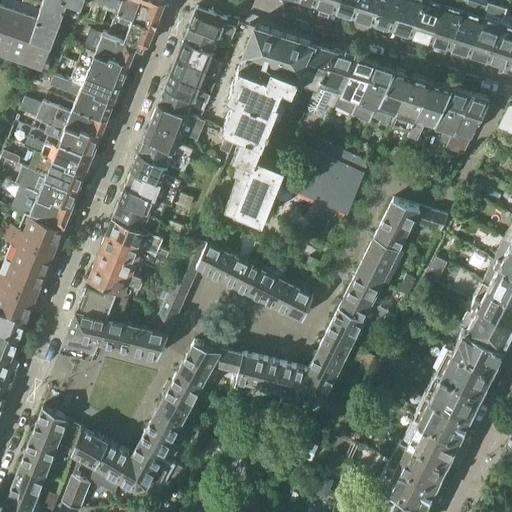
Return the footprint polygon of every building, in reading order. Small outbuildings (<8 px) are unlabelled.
[(0,0),(0,46),(44,62),(63,11),(75,15),(76,13),(80,0),(0,0)] [(87,0),(93,2),(88,17),(91,18),(94,19),(100,0),(87,0)] [(100,0),(94,19),(102,22),(107,7),(116,10),(119,0),(100,0)] [(119,0),(116,10),(118,11),(114,20),(128,25),(132,16),(137,0),(119,0)] [(137,0),(132,16),(155,24),(164,0),(137,0)] [(335,0),(333,7),(352,13),(357,0),(335,0)] [(357,0),(352,13),(371,19),(379,0),(357,0)] [(379,0),(371,19),(390,25),(400,0),(379,0)] [(400,0),(390,25),(409,31),(422,0),(400,0)] [(422,0),(409,31),(429,37),(445,0),(422,0)] [(468,0),(445,0),(429,37),(448,43),(463,8),(466,9),(468,0)] [(485,0),(468,0),(466,9),(463,8),(448,43),(467,49),(485,1),(485,0)] [(467,49),(488,56),(501,21),(503,14),(505,14),(507,8),(485,1),(467,49)] [(197,5),(190,21),(232,38),(237,28),(225,23),(227,17),(223,15),(222,13),(216,11),(213,12),(197,5)] [(88,17),(78,13),(76,13),(75,15),(73,20),(88,25),(91,18),(88,17)] [(511,16),(505,14),(503,14),(501,21),(488,56),(507,62),(511,48),(511,16)] [(128,25),(114,20),(113,19),(108,33),(142,47),(144,43),(148,42),(155,24),(132,16),(128,25)] [(190,21),(184,37),(214,49),(217,42),(229,47),(232,38),(190,21)] [(284,104),(311,41),(310,42),(285,34),(285,33),(283,32),(283,33),(257,25),(258,24),(255,24),(255,25),(228,92),(235,95),(223,123),(243,131),(234,153),(240,155),(235,167),(240,169),(225,204),(263,219),(285,165),(257,154),(260,145),(265,147),(284,104)] [(142,47),(108,33),(103,31),(99,41),(87,36),(87,35),(79,32),(75,41),(84,44),(95,48),(94,50),(107,55),(109,52),(122,57),(120,60),(128,64),(136,45),(142,48),(142,47)] [(184,37),(178,53),(220,70),(223,63),(210,58),(214,49),(184,37)] [(311,41),(290,90),(298,93),(299,94),(302,87),(312,92),(314,93),(318,83),(332,48),(311,41)] [(95,48),(84,44),(80,54),(84,55),(81,63),(122,80),(128,64),(120,60),(122,57),(109,52),(107,55),(94,50),(95,48)] [(312,92),(307,105),(308,106),(310,109),(317,113),(321,112),(326,103),(333,106),(334,104),(334,103),(334,104),(340,90),(355,55),(332,48),(318,83),(314,93),(312,92)] [(178,53),(171,69),(201,81),(204,73),(217,78),(220,70),(178,53)] [(340,90),(334,104),(351,111),(374,61),(355,55),(340,90)] [(76,61),(69,80),(80,85),(82,81),(95,87),(93,91),(106,96),(106,94),(114,98),(122,80),(81,63),(76,61)] [(374,61),(351,111),(369,119),(372,114),(377,104),(377,102),(392,67),(374,61)] [(377,104),(372,114),(381,119),(378,126),(383,128),(387,130),(389,126),(389,125),(412,73),(392,67),(377,102),(377,104)] [(171,69),(165,85),(207,102),(210,95),(197,90),(201,81),(171,69)] [(412,73),(389,125),(409,132),(411,126),(433,80),(412,73)] [(80,85),(53,74),(50,83),(78,94),(74,103),(107,116),(114,98),(106,94),(106,96),(93,91),(95,87),(82,81),(80,85)] [(450,85),(433,80),(411,126),(409,132),(417,135),(425,119),(434,122),(435,122),(450,85)] [(165,85),(158,102),(188,113),(192,105),(203,108),(206,102),(207,102),(165,85)] [(439,140),(448,143),(470,92),(450,85),(435,122),(445,125),(439,140)] [(470,92),(448,143),(465,148),(468,141),(472,134),(489,99),(490,98),(470,92)] [(107,116),(74,103),(70,112),(43,100),(39,110),(66,120),(65,123),(78,128),(81,123),(93,128),(92,130),(100,134),(107,116)] [(158,102),(150,121),(182,133),(192,137),(197,139),(204,121),(188,113),(158,102)] [(498,126),(511,132),(511,105),(509,104),(498,126)] [(39,110),(36,118),(48,123),(45,131),(60,137),(60,138),(93,151),(100,134),(92,130),(93,128),(81,123),(78,128),(65,123),(66,120),(39,110)] [(144,137),(190,156),(193,147),(178,141),(182,133),(150,121),(144,137)] [(220,148),(229,152),(236,134),(227,130),(220,148)] [(93,151),(60,138),(56,147),(28,135),(24,144),(52,155),(53,153),(66,158),(64,163),(77,168),(78,166),(86,169),(93,151)] [(144,137),(137,153),(167,165),(171,156),(181,161),(178,169),(183,171),(190,156),(144,137)] [(270,146),(281,151),(286,142),(275,137),(270,146)] [(285,153),(300,160),(307,145),(292,138),(285,153)] [(318,139),(307,163),(298,183),(348,206),(367,160),(318,139)] [(52,155),(24,144),(20,153),(49,165),(45,173),(79,186),(86,169),(78,166),(77,168),(64,163),(66,158),(53,153),(52,155)] [(389,156),(396,159),(401,149),(394,145),(389,156)] [(18,155),(4,149),(1,155),(16,161),(18,155)] [(406,151),(401,149),(396,159),(402,162),(406,151)] [(137,153),(131,169),(176,188),(180,179),(164,173),(167,165),(137,153)] [(417,160),(414,166),(422,170),(432,174),(436,164),(418,156),(417,160)] [(22,164),(15,181),(39,191),(38,194),(52,200),(54,196),(65,200),(64,202),(71,205),(79,186),(45,173),(22,164)] [(124,185),(164,202),(165,199),(170,202),(171,199),(175,190),(176,188),(131,169),(124,185)] [(10,179),(10,181),(21,185),(12,206),(31,213),(32,212),(59,222),(64,223),(71,205),(64,202),(65,200),(54,196),(52,200),(38,194),(39,191),(15,181),(10,179)] [(124,185),(118,201),(159,217),(159,216),(164,202),(124,185)] [(188,206),(192,196),(175,190),(171,199),(188,206)] [(393,197),(368,248),(392,260),(412,219),(441,228),(448,214),(393,197)] [(118,201),(112,217),(142,229),(145,220),(156,225),(157,221),(179,230),(181,224),(159,216),(159,217),(118,201)] [(10,223),(7,231),(53,249),(63,226),(24,211),(18,226),(10,223)] [(107,229),(106,231),(111,233),(119,236),(118,238),(128,242),(128,240),(166,256),(168,250),(159,246),(163,237),(148,231),(142,229),(112,217),(111,218),(109,224),(107,229)] [(12,242),(6,256),(45,271),(53,249),(7,231),(4,238),(12,242)] [(103,238),(100,247),(111,252),(135,261),(143,264),(146,256),(166,264),(169,258),(166,256),(128,240),(128,242),(118,238),(119,236),(111,233),(106,231),(106,232),(103,238)] [(194,232),(170,286),(185,293),(198,264),(221,276),(233,252),(194,232)] [(497,255),(495,259),(511,267),(511,240),(503,236),(495,254),(497,255)] [(233,252),(221,276),(248,289),(260,265),(270,247),(256,240),(247,259),(233,252)] [(88,277),(117,289),(133,295),(141,274),(132,271),(135,261),(100,247),(88,277)] [(368,248),(352,280),(376,292),(392,260),(368,248)] [(309,255),(305,264),(305,265),(320,272),(324,262),(309,255)] [(0,270),(0,279),(36,294),(45,271),(6,256),(0,271),(0,270)] [(443,271),(448,261),(437,256),(433,266),(443,271)] [(491,261),(481,279),(511,294),(511,267),(495,259),(493,262),(491,261)] [(287,279),(260,265),(248,289),(275,303),(287,279)] [(398,290),(407,294),(415,278),(406,273),(398,290)] [(82,291),(76,307),(106,315),(111,302),(116,289),(117,289),(88,277),(87,277),(81,291),(82,291)] [(0,394),(6,397),(21,359),(20,358),(13,356),(13,355),(12,355),(17,342),(25,319),(36,294),(0,279),(0,394)] [(313,292),(287,279),(275,303),(303,317),(313,292)] [(471,300),(477,303),(511,321),(511,294),(481,279),(471,300)] [(352,280),(333,318),(357,330),(364,316),(390,329),(396,316),(387,312),(388,309),(380,305),(381,302),(373,298),(376,292),(352,280)] [(169,286),(159,282),(150,303),(159,307),(169,286)] [(32,433),(20,463),(45,472),(44,474),(68,484),(62,500),(63,500),(79,507),(89,480),(91,476),(111,487),(114,488),(119,476),(136,485),(146,483),(160,490),(175,463),(161,455),(177,426),(194,395),(208,370),(212,362),(226,365),(230,348),(198,340),(194,339),(190,347),(175,346),(168,346),(162,345),(171,324),(172,322),(185,293),(170,286),(157,315),(149,333),(137,330),(136,330),(138,322),(121,318),(129,295),(116,289),(111,302),(106,315),(76,307),(66,332),(62,344),(63,344),(78,348),(73,357),(77,359),(49,407),(45,404),(43,404),(32,433)] [(460,322),(463,324),(503,345),(511,329),(511,328),(511,321),(477,303),(473,310),(467,307),(460,322)] [(333,318),(317,350),(341,362),(357,330),(333,318)] [(463,324),(452,347),(493,367),(497,358),(503,345),(463,324)] [(452,347),(440,371),(481,391),(486,381),(492,368),(493,368),(493,367),(452,347)] [(283,361),(230,348),(226,365),(238,368),(236,377),(237,377),(276,387),(283,361)] [(355,358),(371,366),(376,356),(360,348),(355,358)] [(317,350),(308,368),(322,399),(341,362),(317,350)] [(307,368),(283,361),(276,387),(287,412),(305,417),(310,404),(312,405),(314,397),(322,399),(308,368),(307,368)] [(440,371),(429,393),(470,413),(475,404),(474,404),(481,391),(440,371)] [(414,412),(413,415),(458,437),(458,436),(459,437),(463,427),(469,413),(470,414),(470,413),(429,393),(419,414),(414,412)] [(333,401),(328,411),(333,413),(345,419),(349,410),(333,401)] [(403,406),(409,409),(412,404),(406,401),(403,406)] [(345,419),(333,413),(329,422),(340,428),(345,419)] [(417,419),(407,439),(447,459),(452,450),(451,450),(458,437),(413,415),(412,416),(417,419)] [(511,432),(502,451),(501,455),(501,456),(511,454),(511,432)] [(387,458),(388,459),(435,482),(436,482),(441,473),(440,472),(447,459),(407,439),(400,436),(391,452),(390,452),(387,458)] [(303,439),(296,454),(312,462),(319,447),(303,439)] [(406,494),(425,504),(429,495),(435,482),(388,459),(378,480),(406,494)] [(20,463),(9,492),(34,501),(44,474),(45,472),(20,463)] [(42,505),(53,509),(58,495),(48,491),(42,505)] [(9,492),(0,511),(29,511),(34,501),(9,492)] [(389,511),(420,511),(425,504),(406,494),(404,498),(397,494),(389,511)] [(209,511),(237,511),(238,501),(225,500),(224,510),(210,509),(210,510),(209,511)]
